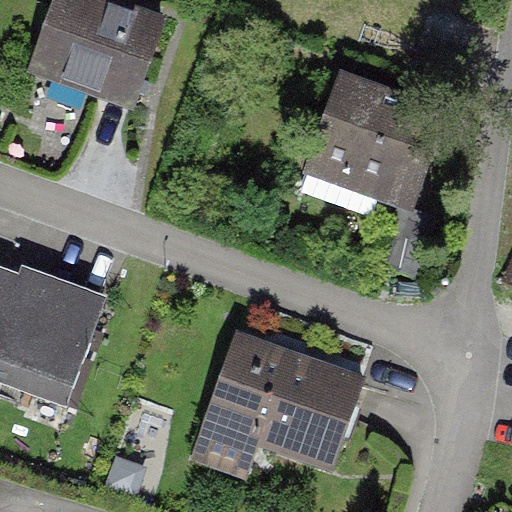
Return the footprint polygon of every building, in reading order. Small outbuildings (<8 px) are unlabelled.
[(175,34),(85,0),(62,0),(37,68),(146,109),(175,34)] [(348,94),(318,173),(423,212),(453,134),(348,94)] [(0,385),(73,414),(118,296),(0,251),(0,385)] [(511,266),(502,287),(511,291),(511,266)] [(246,337),(205,444),(254,463),(265,434),(340,462),(370,384),(246,337)]
